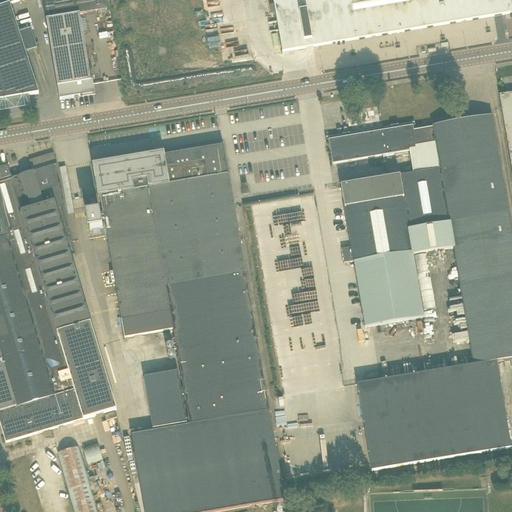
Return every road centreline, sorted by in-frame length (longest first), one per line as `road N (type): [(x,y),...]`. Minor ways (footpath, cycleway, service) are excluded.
road 1 (secondary): [(0,138),(511,52)]
road 2 (unknown): [(80,207),(124,403),(124,414),(103,429)]
